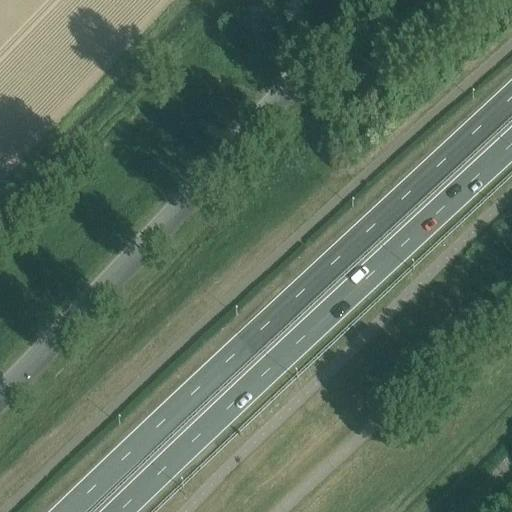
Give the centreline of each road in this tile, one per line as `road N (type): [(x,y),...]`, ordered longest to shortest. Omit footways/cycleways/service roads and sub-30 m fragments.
road 1 (primary): [(511,94),(68,511)]
road 2 (unclassified): [(0,407),(364,0)]
road 3 (primary): [(123,511),(511,144)]
